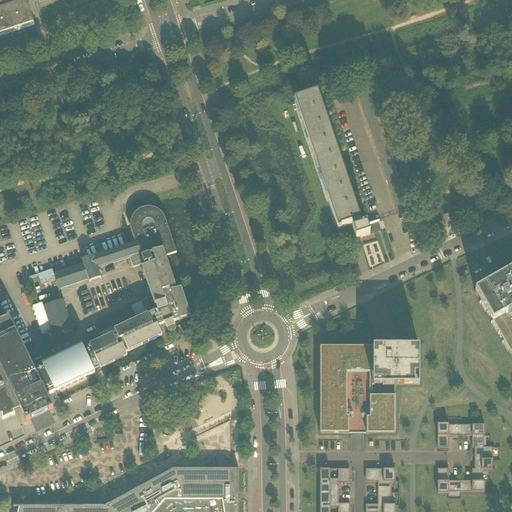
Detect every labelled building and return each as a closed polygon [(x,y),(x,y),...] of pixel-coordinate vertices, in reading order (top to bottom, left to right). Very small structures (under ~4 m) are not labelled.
[(0,0),(0,35),(34,24),(26,1),(22,2),(21,0),(0,0)] [(37,0),(41,9),(66,0),(37,0)] [(365,78),(353,82),(355,88),(367,84),(365,78)] [(367,84),(355,88),(357,94),(369,89),(367,84)] [(369,89),(357,94),(359,99),(371,95),(369,89)] [(318,95),(318,94),(295,102),(338,230),(351,225),(356,240),(370,235),(370,234),(377,231),(375,224),(367,227),(367,224),(363,226),(361,221),(358,222),(315,96),(318,95)] [(371,95),(359,99),(361,105),(373,101),(371,95)] [(361,105),(363,111),(375,107),(373,101),(361,105)] [(363,111),(364,117),(377,112),(375,107),(363,111)] [(364,117),(366,122),(379,118),(377,112),(364,117)] [(379,118),(366,122),(368,128),(381,124),(379,118)] [(368,128),(370,134),(383,130),(381,124),(368,128)] [(370,134),(372,140),(385,135),(383,130),(370,134)] [(372,140),(374,145),(387,141),(385,135),(372,140)] [(387,141),(374,145),(376,151),(389,147),(387,141)] [(376,151),(378,157),(391,153),(389,147),(376,151)] [(378,157),(380,163),(392,158),(391,153),(378,157)] [(380,163),(382,168),(394,164),(392,158),(380,163)] [(382,168),(384,174),(396,170),(394,164),(382,168)] [(396,170),(384,174),(386,180),(398,175),(396,170)] [(386,180),(388,185),(400,181),(398,175),(386,180)] [(388,185),(390,191),(402,187),(400,181),(388,185)] [(390,191),(392,197),(404,193),(402,187),(390,191)] [(392,197),(393,203),(406,198),(404,193),(392,197)] [(393,203),(395,208),(408,204),(406,198),(393,203)] [(395,208),(397,214),(410,210),(408,204),(395,208)] [(0,414),(0,415),(2,415),(2,420),(15,414),(14,412),(20,409),(27,422),(34,418),(34,419),(40,416),(46,413),(53,409),(47,396),(48,395),(95,373),(94,370),(99,368),(100,369),(127,356),(126,353),(128,352),(129,352),(162,336),(161,334),(167,331),(167,332),(168,333),(169,333),(170,334),(172,334),(173,334),(174,333),(175,333),(175,332),(176,332),(176,331),(176,330),(176,329),(176,328),(174,323),(191,317),(181,289),(176,291),(175,288),(176,288),(166,257),(177,253),(166,220),(165,218),(164,217),(163,215),(162,214),(161,212),(160,212),(158,210),(156,209),(155,209),(153,208),(152,208),(150,208),(146,208),(144,208),(142,209),(140,210),(137,211),(136,213),(134,214),(133,216),(133,217),(132,218),(132,219),(131,220),(131,222),(130,224),(130,226),(130,228),(131,230),(131,231),(135,243),(94,257),(94,256),(82,260),(83,264),(54,274),(54,275),(59,290),(89,280),(89,282),(101,278),(98,269),(130,258),(133,268),(144,264),(145,267),(142,268),(152,297),(141,302),(147,315),(137,320),(131,307),(95,324),(99,334),(109,329),(111,335),(89,345),(90,346),(83,349),(82,346),(34,369),(9,317),(0,321),(0,414)] [(410,210),(397,214),(399,220),(412,216),(410,210)] [(264,280),(277,280),(276,267),(263,268),(264,280)] [(511,270),(507,274),(490,284),(481,289),(475,292),(492,323),(498,332),(511,357),(511,270)] [(52,271),(41,274),(43,279),(54,275),(54,274),(52,271)] [(54,338),(73,331),(63,300),(43,306),(54,338)] [(419,347),(374,347),(320,347),(320,434),(349,434),(349,433),(364,433),(366,433),(366,434),(395,434),(395,395),(395,386),(419,386),(419,347)] [(460,426),(448,426),(448,424),(438,424),(438,449),(449,449),(449,437),(460,437),(460,426)] [(483,448),(483,437),(484,437),(485,426),(460,426),(460,437),(472,437),(472,448),(483,448)] [(493,470),(492,448),(483,448),(472,448),(472,449),(475,449),(475,470),(472,470),(483,470),(490,470),(493,470)] [(238,511),(239,470),(173,470),(105,507),(19,507),(18,511),(238,511)] [(320,494),(339,494),(339,484),(350,484),(350,470),(320,470),(320,494)] [(378,494),(391,494),(391,483),(395,483),(395,482),(395,470),(368,470),(368,476),(367,476),(367,483),(375,483),(378,483),(378,494)] [(460,493),(460,482),(449,482),(449,470),(438,470),(438,494),(448,494),(448,493),(460,493)] [(483,482),(483,470),(472,470),(472,482),(460,482),(460,493),(485,493),(485,482),(483,482)] [(320,494),(320,511),(349,511),(350,504),(339,504),(339,494),(320,494)] [(395,511),(395,506),(395,505),(391,505),(391,494),(378,494),(378,505),(375,505),(367,505),(367,511),(366,511),(365,511),(395,511)]
